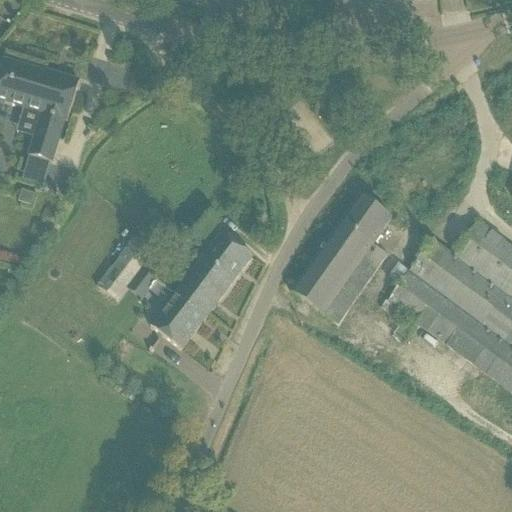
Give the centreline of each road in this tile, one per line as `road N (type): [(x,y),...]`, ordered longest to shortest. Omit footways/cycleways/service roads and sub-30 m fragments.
road 1 (unclassified): [(474,35),(357,51),(229,47),(95,11)]
road 2 (unclassified): [(280,261),(283,208),(268,167),(238,129),(95,11)]
road 3 (unclassified): [(280,261),(346,169),(474,35)]
road 4 (unclassified): [(172,511),(280,261)]
road 5 (unknown): [(511,426),(406,345)]
